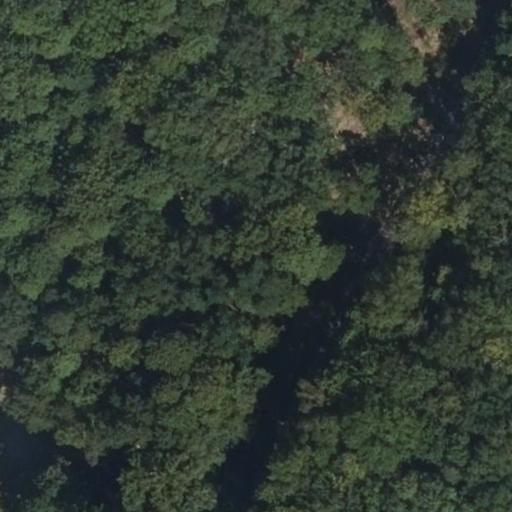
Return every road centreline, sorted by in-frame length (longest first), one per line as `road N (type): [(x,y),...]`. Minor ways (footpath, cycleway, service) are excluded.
road 1 (secondary): [(248,511),(450,94),(481,0)]
road 2 (unknown): [(420,159),(469,182),(473,195),(436,349),(441,383),(472,408),(511,399)]
